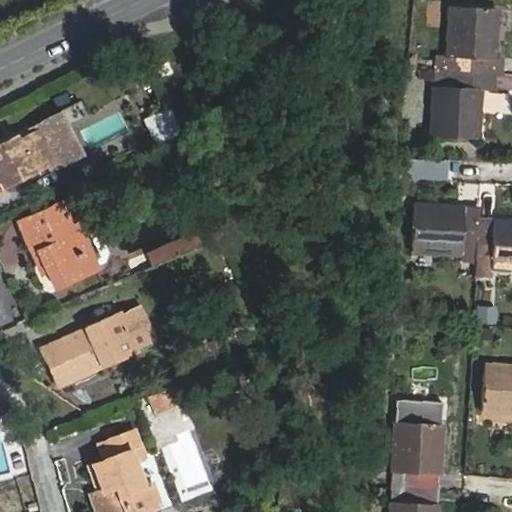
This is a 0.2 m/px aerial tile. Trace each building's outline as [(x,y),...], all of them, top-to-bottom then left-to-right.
[(230,0),(226,2),(240,29),(259,19),(249,0),(230,0)] [(496,8),(450,6),(447,56),(437,56),(436,71),(479,73),(490,73),(491,59),(494,59),(494,40),(489,40),(489,29),(495,29),(496,8)] [(491,59),(490,73),(498,73),(503,74),(503,59),(494,59),(491,59)] [(168,61),(156,67),(161,78),(173,72),(168,61)] [(436,71),(436,85),(433,85),(431,135),(478,138),(481,88),(478,87),(479,73),(436,71)] [(481,88),(497,88),(498,73),(490,73),(479,73),(478,87),(481,88)] [(485,111),(511,112),(511,92),(486,91),(485,111)] [(170,106),(145,118),(156,143),(181,132),(170,106)] [(5,141),(0,143),(0,181),(4,188),(52,162),(36,131),(7,146),(5,141)] [(440,159),(400,158),(399,177),(439,178),(440,159)] [(81,194),(67,200),(74,216),(88,210),(81,194)] [(67,200),(19,221),(41,271),(46,268),(54,287),(97,268),(74,216),(67,200)] [(479,209),(464,209),(464,206),(445,205),(445,211),(434,210),(434,205),(413,204),(411,251),(462,253),(462,242),(477,242),(478,222),(479,209)] [(491,268),(511,268),(511,226),(511,221),(493,220),(493,222),(478,222),(477,242),(476,261),(476,274),(491,275),(491,268)] [(150,254),(154,264),(200,245),(196,234),(150,254)] [(462,253),(462,261),(476,261),(477,242),(462,242),(462,253)] [(138,304),(43,348),(59,384),(155,340),(138,304)] [(386,344),(401,345),(402,325),(387,324),(386,344)] [(511,365),(483,364),(481,411),(502,412),(502,407),(511,406),(511,365)] [(167,388),(147,396),(155,414),(175,406),(167,388)] [(442,424),(394,421),(391,487),(436,489),(437,474),(440,474),(441,456),(435,455),(436,444),(441,445),(442,424)] [(129,449),(145,443),(139,428),(100,443),(106,458),(94,463),(103,488),(91,493),(98,511),(140,511),(156,506),(148,486),(144,488),(129,449)] [(192,432),(168,440),(185,490),(208,482),(192,432)] [(437,511),(438,504),(436,504),(436,489),(391,487),(389,511),(437,511)]
